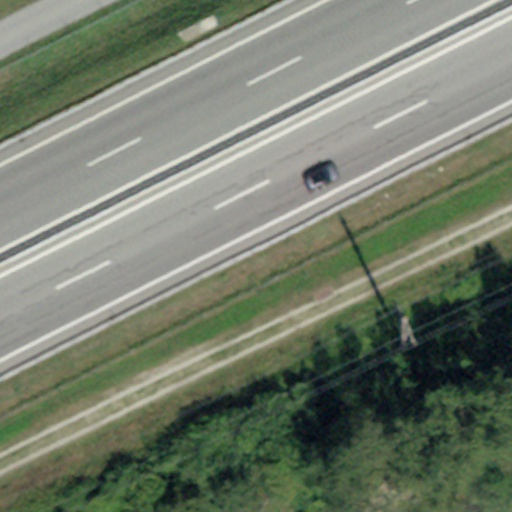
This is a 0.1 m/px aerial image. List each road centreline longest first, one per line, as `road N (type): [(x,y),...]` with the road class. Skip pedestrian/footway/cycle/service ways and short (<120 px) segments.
road 1 (motorway): [(0,306),(511,48)]
road 2 (track): [(0,473),(511,228)]
road 3 (motorway): [(406,0),(0,203)]
